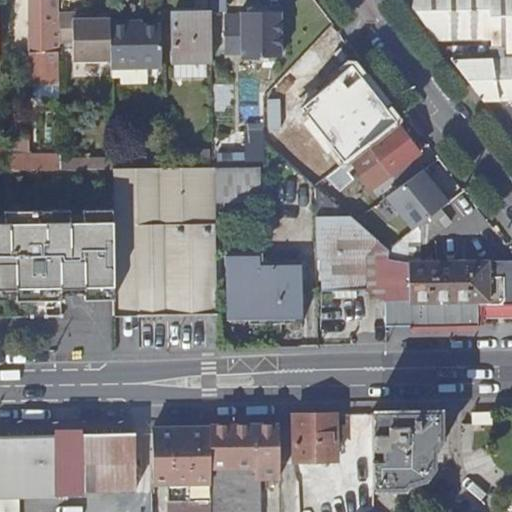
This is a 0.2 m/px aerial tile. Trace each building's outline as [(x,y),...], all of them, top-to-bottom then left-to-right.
[(55,61),(54,0),(32,0),(34,51),(40,51),(40,61),(55,61)] [(211,0),(212,9),(227,9),(227,0),(211,0)] [(511,0),(412,0),(411,9),(413,12),(489,10),(490,42),(438,43),(488,105),(511,98),(511,0)] [(264,57),(263,5),(257,5),(257,10),(242,10),(242,14),(227,14),(227,42),(242,41),(242,49),(263,49),(263,57),(264,57)] [(263,5),(264,57),(284,56),(283,10),(268,9),(268,5),(263,5)] [(62,9),(63,41),(69,41),(69,19),(78,19),(78,8),(62,9)] [(214,60),(212,12),(173,13),(174,60),(214,60)] [(112,28),(112,18),(84,19),(85,55),(78,55),(78,59),(112,58),(112,28)] [(69,19),(69,41),(78,41),(78,55),(85,55),(84,19),(78,19),(69,19)] [(112,28),(112,58),(113,75),(163,73),(162,30),(132,31),(132,27),(112,28)] [(511,98),(488,105),(511,135),(511,98)] [(329,120),(314,101),(284,126),(301,147),(295,153),(302,163),(309,157),(319,169),(331,158),(325,150),(331,144),(319,129),(329,120)] [(375,149),(353,166),(377,195),(423,157),(402,131),(377,151),(375,149)] [(0,156),(10,156),(9,143),(0,142),(0,156)] [(259,166),(216,166),(217,198),(259,197),(259,166)] [(162,249),(161,229),(154,229),(153,172),(116,168),(115,207),(116,295),(117,314),(163,318),(162,249)] [(443,209),(454,200),(445,189),(441,191),(426,172),(389,198),(416,231),(443,209)] [(379,243),(315,188),(317,263),(320,263),(321,290),(365,289),(364,259),(379,243)] [(0,284),(19,284),(19,295),(19,297),(64,296),(64,291),(88,290),(88,295),(116,295),(115,207),(85,207),(85,212),(73,212),(72,208),(7,209),(7,214),(0,213),(0,284)] [(511,261),(423,263),(423,246),(454,223),(443,209),(416,231),(388,250),(385,304),(386,326),(479,324),(479,306),(511,305),(511,261)] [(214,317),(212,228),(161,229),(162,249),(163,318),(214,317)] [(381,302),(385,304),(388,250),(379,243),(364,259),(365,289),(381,302)] [(252,300),(252,315),(252,316),(303,314),(302,263),(261,264),(261,252),(228,253),(229,300),(252,300)] [(0,295),(19,295),(19,284),(0,284),(0,295)] [(229,315),(252,315),(252,300),(229,300),(229,315)] [(439,412),(373,414),(375,502),(402,502),(406,497),(423,491),(430,480),(430,463),(439,452),(439,412)] [(491,413),(472,413),(472,426),(492,425),(491,413)] [(337,414),(295,415),(296,460),(337,459),(337,414)] [(209,428),(209,430),(209,511),(257,511),(257,477),(279,476),(278,427),(209,428)] [(34,438),(0,437),(0,496),(55,496),(55,494),(82,494),(82,492),(135,492),(135,435),(81,435),(81,430),(34,431),(34,438)] [(151,430),(152,485),(168,485),(168,511),(209,511),(209,430),(151,430)]
